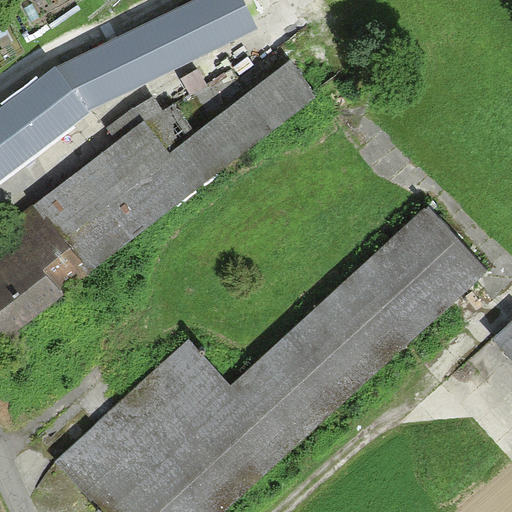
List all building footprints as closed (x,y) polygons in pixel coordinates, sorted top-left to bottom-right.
[(247,0),(179,0),(59,60),(92,102),(256,20),(247,0)] [(118,136),(39,195),(93,263),(320,85),(292,53),(246,89),(229,68),(178,99),(176,95),(163,104),(154,91),(132,103),(109,122),(118,136)] [(92,102),(59,60),(56,55),(0,97),(0,172),(27,152),(92,102)] [(0,337),(93,263),(39,195),(0,226),(0,337)] [(103,511),(220,511),(491,265),(429,198),(232,379),(191,335),(111,408),(55,459),(103,511)] [(511,314),(492,333),(511,354),(511,314)]
